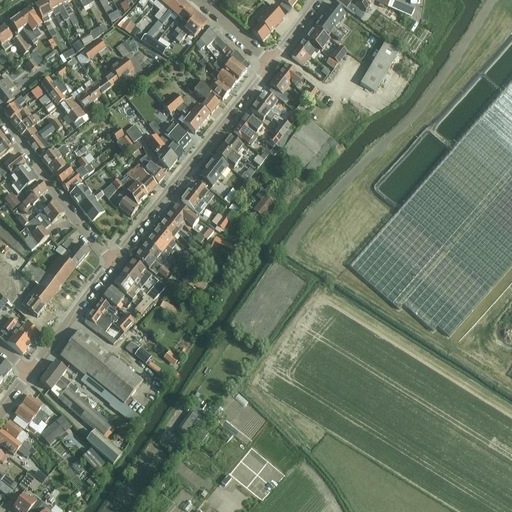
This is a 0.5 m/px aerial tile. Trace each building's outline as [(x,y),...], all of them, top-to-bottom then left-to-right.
[(58,0),(48,0),(45,2),(51,12),(53,15),(54,18),(60,15),(64,23),(69,20),(68,18),(65,12),(62,7),(58,0)] [(58,0),(62,7),(68,18),(72,16),(69,10),(70,10),(67,4),(72,1),(71,0),(58,0)] [(84,0),(71,0),(72,1),(74,0),(77,0),(83,10),(88,7),(84,0)] [(154,7),(159,0),(142,0),(138,5),(142,9),(148,3),(154,7)] [(154,19),(152,23),(155,26),(158,22),(176,0),(159,0),(154,7),(160,13),(154,19)] [(178,19),(187,8),(177,0),(176,0),(158,22),(161,25),(163,26),(173,15),(178,19)] [(280,7),(288,14),(292,10),(291,9),(298,0),(279,0),(283,3),(280,7)] [(353,0),(333,0),(334,0),(354,16),(357,11),(350,5),(354,0),(353,0)] [(369,0),(359,0),(355,5),(365,13),(373,3),(369,0)] [(53,15),(51,12),(45,2),(34,8),(43,25),(49,22),(47,18),(53,15)] [(126,3),(120,6),(124,13),(130,10),(126,3)] [(314,28),(327,38),(330,34),(340,42),(345,37),(335,29),(345,16),(345,15),(332,5),(314,28)] [(176,33),(171,38),(175,41),(179,36),(197,16),(187,8),(178,19),(183,23),(175,33),(176,33)] [(259,25),(251,33),(262,44),(284,19),(271,8),(257,23),(259,25)] [(29,10),(19,17),(27,27),(36,41),(41,37),(31,24),(36,20),(29,10)] [(120,22),(132,30),(139,20),(127,13),(120,22)] [(197,16),(179,36),(175,41),(179,45),(188,35),(194,40),(206,25),(197,16)] [(27,27),(19,17),(10,24),(17,34),(22,31),(33,46),(37,42),(36,41),(27,27)] [(155,26),(146,36),(151,40),(163,26),(161,25),(158,22),(155,26)] [(103,25),(99,27),(99,29),(102,34),(107,32),(106,30),(103,25)] [(222,53),(229,47),(212,27),(200,41),(200,42),(205,47),(211,54),(216,50),(218,52),(220,50),(222,53)] [(11,48),(8,43),(12,40),(4,29),(0,31),(0,46),(1,48),(4,53),(11,48)] [(89,34),(90,36),(94,42),(103,35),(102,34),(99,29),(89,34)] [(313,30),(305,41),(315,49),(318,51),(321,53),(329,43),(329,42),(327,41),(313,30)] [(161,37),(167,42),(172,36),(166,31),(161,37)] [(94,42),(90,36),(80,41),(83,47),(94,42)] [(133,36),(129,39),(134,47),(139,44),(133,36)] [(146,36),(141,42),(151,49),(156,43),(151,40),(146,36)] [(28,53),(17,39),(13,42),(23,56),(28,53)] [(117,45),(121,51),(129,46),(125,40),(117,45)] [(99,41),(92,47),(97,54),(105,48),(99,41)] [(305,41),(298,49),(310,59),(314,54),(315,55),(318,51),(315,49),(305,41)] [(205,47),(200,42),(195,46),(200,51),(205,47)] [(156,43),(151,49),(162,56),(167,51),(156,43)] [(384,43),(360,85),(374,94),(399,52),(384,43)] [(186,52),(196,63),(203,56),(194,45),(186,52)] [(97,54),(92,47),(83,54),(88,61),(97,54)] [(237,83),(250,68),(244,64),(229,47),(222,53),(225,56),(227,54),(230,59),(232,61),(230,63),(225,59),(220,65),(218,68),(221,70),(221,71),(223,72),(237,83)] [(340,48),(335,54),(339,58),(342,60),(347,54),(340,48)] [(303,68),(310,59),(298,49),(291,58),(303,68)] [(29,57),(35,66),(41,61),(35,52),(29,57)] [(334,70),(337,66),(329,59),(326,64),(334,70)] [(110,71),(119,83),(133,73),(125,61),(110,71)] [(31,62),(26,66),(31,73),(37,69),(31,62)] [(215,72),(220,75),(216,79),(231,91),(237,83),(223,72),(221,71),(221,70),(218,68),(220,65),(217,63),(213,66),(216,69),(215,72)] [(101,96),(110,90),(102,78),(97,73),(92,66),(86,70),(92,78),(96,75),(100,80),(93,85),(101,96)] [(285,66),(285,67),(278,76),(290,85),(295,89),(303,80),(297,76),(298,76),(285,66)] [(67,74),(63,69),(56,74),(60,80),(67,74)] [(110,90),(119,83),(110,71),(102,78),(110,90)] [(290,85),(278,76),(269,87),(270,88),(270,87),(272,89),(268,93),(285,106),(290,99),(284,94),(290,85)] [(0,84),(0,109),(2,112),(15,102),(8,93),(13,89),(6,80),(0,84)] [(48,80),(41,86),(50,97),(63,87),(59,82),(53,87),(48,80)] [(210,85),(209,87),(212,90),(210,92),(222,102),(230,93),(218,83),(214,80),(210,85)] [(196,81),(187,91),(192,95),(194,93),(204,102),(200,107),(210,116),(219,106),(209,97),(211,95),(201,84),(200,85),(196,81)] [(84,92),(93,103),(101,96),(93,85),(91,83),(90,84),(89,83),(84,87),(87,90),(84,92)] [(511,85),(453,153),(402,211),(350,270),(398,313),(403,307),(432,335),(436,331),(448,341),(491,293),(511,268),(511,85)] [(63,87),(50,97),(57,107),(64,102),(61,97),(67,93),(63,87)] [(43,96),(38,88),(32,92),(38,100),(43,96)] [(81,88),(72,95),(75,99),(84,110),(93,103),(84,92),(81,88)] [(305,97),(311,101),(317,93),(311,89),(305,97)] [(265,93),(257,103),(278,119),(281,115),(273,109),(277,103),(265,93)] [(180,95),(177,98),(181,103),(183,105),(182,105),(192,114),(190,116),(202,127),(209,118),(197,108),(199,106),(187,96),(184,99),(180,95)] [(50,103),(45,97),(39,102),(44,108),(50,103)] [(176,111),(182,105),(183,105),(181,103),(176,97),(163,109),(170,116),(176,111)] [(67,117),(78,108),(71,99),(60,108),(67,117)] [(20,101),(4,114),(10,122),(25,110),(27,109),(20,101)] [(257,102),(250,112),(251,113),(251,112),(263,122),(266,118),(271,122),(273,120),(275,122),(281,126),(283,123),(278,119),(257,103),(257,102)] [(301,114),(307,106),(302,103),(297,110),(301,114)] [(195,135),(202,127),(190,116),(192,114),(182,105),(176,111),(187,121),(183,125),(195,135)] [(78,108),(67,117),(77,129),(84,124),(81,120),(85,117),(78,108)] [(10,122),(16,130),(30,119),(32,118),(25,110),(10,122)] [(293,112),(291,115),(288,120),(293,124),(299,117),(293,112)] [(248,115),(241,125),(255,136),(262,127),(248,115)] [(32,118),(30,119),(16,130),(21,137),(36,126),(40,123),(34,116),(32,118)] [(56,121),(50,125),(57,133),(62,129),(56,121)] [(281,139),(275,147),(305,171),(313,178),(339,146),(306,121),(297,132),(296,133),(290,128),(281,139)] [(281,126),(274,134),(281,139),(290,128),(283,123),(281,126)] [(38,134),(27,143),(40,158),(50,151),(43,141),(55,132),(50,125),(38,135),(38,134)] [(173,125),(163,137),(172,144),(171,146),(168,149),(171,154),(178,160),(184,154),(181,152),(190,141),(173,125)] [(233,134),(246,144),(251,147),(257,138),(255,136),(241,125),(233,134)] [(33,128),(22,136),(27,143),(38,134),(33,128)] [(132,130),(126,134),(134,144),(140,140),(132,130)] [(118,131),(112,136),(117,142),(123,137),(118,131)] [(156,138),(151,132),(151,131),(146,136),(151,142),(147,145),(155,155),(156,154),(161,160),(158,164),(154,169),(163,176),(167,172),(168,173),(177,162),(164,151),(165,150),(162,146),(156,138)] [(274,134),(268,142),(275,147),(281,139),(274,134)] [(128,149),(132,146),(126,138),(122,141),(128,149)] [(223,147),(236,157),(241,151),(246,155),(248,151),(231,138),(223,147)] [(0,160),(13,151),(6,142),(0,146),(0,160)] [(53,151),(41,160),(48,170),(52,174),(55,177),(67,168),(66,168),(67,168),(61,161),(69,154),(63,147),(55,153),(53,151)] [(236,157),(223,147),(216,156),(229,166),(234,170),(241,161),(236,157)] [(86,155),(92,161),(98,156),(91,149),(86,155)] [(11,177),(25,166),(18,157),(4,168),(11,177)] [(164,177),(163,176),(154,169),(152,167),(148,164),(149,163),(146,157),(141,163),(144,169),(147,173),(151,177),(151,178),(158,185),(164,177)] [(264,162),(257,157),(253,163),(259,167),(264,162)] [(215,158),(199,178),(212,188),(226,170),(228,171),(229,169),(215,158)] [(83,159),(77,163),(83,170),(88,166),(83,159)] [(25,166),(11,177),(8,179),(13,186),(11,188),(17,196),(26,189),(27,190),(35,183),(30,177),(33,175),(25,166)] [(72,166),(56,179),(62,186),(61,186),(78,174),(72,166)] [(83,170),(78,174),(61,186),(67,194),(81,183),(94,172),(89,166),(88,166),(83,170)] [(124,182),(120,185),(122,188),(124,191),(127,194),(134,203),(137,206),(147,197),(156,187),(147,177),(141,169),(130,180),(126,184),(124,182)] [(244,176),(241,179),(246,183),(249,180),(255,172),(251,169),(245,177),(244,176)] [(122,188),(120,185),(117,181),(112,185),(117,192),(122,188)] [(36,185),(34,187),(41,197),(44,194),(47,192),(40,183),(39,183),(36,185)] [(214,198),(195,184),(188,193),(206,207),(212,211),(219,202),(214,198)] [(36,201),(41,197),(34,188),(34,187),(28,192),(32,196),(23,204),(26,208),(31,204),(33,207),(38,203),(36,201)] [(82,187),(70,197),(91,224),(104,214),(82,187)] [(127,194),(124,191),(117,200),(122,204),(118,209),(130,219),(138,209),(133,205),(134,203),(127,194)] [(99,192),(93,197),(97,202),(103,197),(99,192)] [(202,212),(206,207),(188,193),(181,202),(199,216),(202,212)] [(265,197),(253,212),(262,218),(273,203),(265,197)] [(19,205),(14,199),(8,204),(12,210),(19,205)] [(31,237),(24,243),(31,252),(38,247),(49,238),(44,232),(52,225),(64,215),(65,215),(63,213),(61,211),(56,204),(39,216),(35,220),(29,225),(24,228),(26,231),(31,237)] [(191,229),(191,230),(192,230),(198,222),(178,206),(171,214),(191,229)] [(229,211),(223,219),(228,223),(234,215),(229,211)] [(243,227),(249,219),(240,212),(234,219),(243,227)] [(191,229),(171,214),(165,222),(179,233),(183,228),(189,232),(191,230),(191,229)] [(18,220),(24,228),(29,225),(23,217),(18,220)] [(217,227),(214,231),(219,234),(221,233),(222,231),(228,223),(223,219),(216,227),(217,227)] [(179,233),(165,222),(159,229),(175,242),(176,240),(175,238),(177,235),(181,239),(180,240),(186,244),(189,240),(183,236),(179,233)] [(175,242),(159,229),(153,237),(171,251),(175,246),(173,244),(175,242)] [(201,238),(204,240),(206,242),(213,234),(208,230),(201,238)] [(200,245),(204,240),(201,238),(198,235),(194,240),(200,245)] [(174,253),(171,251),(153,237),(147,244),(162,257),(164,255),(162,254),(165,251),(171,256),(174,253)] [(73,242),(68,239),(62,247),(66,250),(73,242)] [(235,250),(215,240),(210,250),(230,260),(235,250)] [(147,244),(141,252),(167,273),(173,266),(165,259),(162,257),(147,244)] [(55,253),(60,256),(64,260),(76,270),(89,253),(78,245),(74,251),(71,248),(67,253),(59,248),(55,253)] [(191,248),(187,252),(194,258),(198,253),(191,248)] [(167,273),(141,252),(134,260),(155,277),(158,274),(165,280),(169,275),(167,273)] [(179,258),(175,262),(180,266),(186,271),(194,260),(186,253),(181,259),(179,258)] [(44,276),(60,289),(76,270),(64,260),(60,256),(45,275),(44,276)] [(121,276),(121,277),(121,276),(133,287),(134,287),(140,292),(152,277),(133,261),(121,276)] [(36,286),(52,299),(60,289),(44,276),(45,275),(29,262),(21,273),(36,286)] [(188,273),(182,283),(192,289),(193,287),(203,292),(207,283),(188,273)] [(121,277),(113,286),(118,290),(119,290),(126,296),(132,301),(136,297),(138,294),(142,299),(141,300),(143,302),(137,308),(143,313),(153,303),(147,298),(140,292),(134,287),(133,287),(121,276),(121,277)] [(159,283),(147,298),(153,303),(165,288),(159,283)] [(52,299),(36,286),(28,296),(29,297),(21,306),(37,318),(52,299)] [(111,289),(103,299),(116,309),(121,304),(127,309),(130,305),(111,289)] [(94,311),(112,325),(123,334),(134,323),(125,316),(121,321),(114,317),(117,313),(101,301),(94,311)] [(160,309),(175,317),(178,311),(163,303),(160,309)] [(137,308),(134,312),(140,317),(143,313),(137,308)] [(94,311),(84,324),(113,346),(116,343),(105,334),(112,325),(94,311)] [(16,333),(7,345),(22,357),(39,335),(26,325),(22,329),(10,320),(2,330),(9,335),(13,331),(16,333)] [(79,332),(59,357),(84,377),(86,375),(94,382),(112,358),(111,358),(79,332)] [(130,343),(125,349),(132,355),(137,349),(130,343)] [(151,359),(140,350),(134,356),(146,365),(151,359)] [(112,358),(94,382),(122,405),(124,406),(126,408),(130,403),(128,401),(143,383),(116,362),(117,362),(117,361),(118,362),(119,361),(118,360),(119,359),(114,355),(112,358),(111,358),(112,358)] [(160,369),(162,366),(153,358),(150,362),(160,369)] [(0,380),(2,382),(11,371),(0,361),(0,380)] [(55,363),(47,373),(69,390),(72,392),(75,395),(78,391),(61,378),(66,372),(55,363)] [(47,373),(39,384),(51,392),(59,399),(58,400),(95,433),(87,443),(113,466),(121,457),(110,447),(121,435),(75,395),(72,392),(69,390),(47,373)] [(84,377),(81,382),(117,411),(132,424),(138,418),(126,408),(124,406),(122,405),(94,382),(93,381),(86,375),(84,377)] [(29,397),(22,406),(42,422),(44,424),(49,419),(40,412),(43,408),(29,397)] [(37,428),(42,422),(22,406),(15,415),(29,426),(31,423),(37,428)] [(61,418),(55,423),(65,434),(71,429),(61,418)] [(184,439),(195,424),(190,420),(179,436),(184,439)] [(274,434),(280,427),(272,421),(266,428),(274,434)] [(28,437),(22,433),(9,423),(2,432),(17,443),(28,452),(31,455),(32,457),(36,454),(31,449),(32,449),(24,443),(28,437)] [(55,423),(48,429),(58,440),(65,434),(55,423)] [(58,440),(48,429),(40,436),(50,447),(58,440)] [(17,443),(2,432),(0,434),(0,446),(14,457),(21,447),(31,455),(28,452),(17,443)] [(75,435),(68,439),(71,445),(78,441),(75,435)] [(82,459),(95,474),(104,465),(91,451),(82,459)] [(80,472),(85,468),(78,458),(73,462),(80,472)] [(33,478),(42,484),(46,479),(38,472),(33,478)] [(2,476),(0,477),(0,481),(13,492),(17,488),(2,476)] [(34,481),(28,476),(19,487),(25,493),(34,481)] [(37,511),(43,505),(35,498),(32,501),(23,494),(18,501),(20,502),(13,510),(14,511),(37,511)] [(56,511),(64,511),(67,507),(57,503),(54,511),(56,511)]
